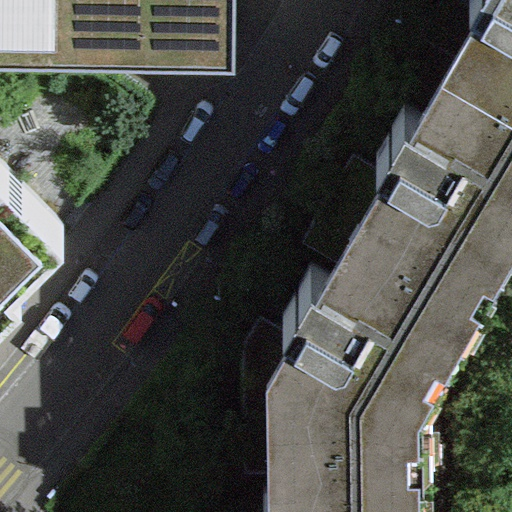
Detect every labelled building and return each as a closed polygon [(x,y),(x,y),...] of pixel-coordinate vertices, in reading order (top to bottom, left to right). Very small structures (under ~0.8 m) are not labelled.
[(0,0),(0,35),(235,38),(234,0),(0,0)] [(511,0),(438,0),(421,30),(511,83),(511,0)] [(327,191),(491,286),(511,249),(511,83),(421,30),(395,75),(415,87),(409,98),(404,96),(376,145),(380,147),(374,159),(353,147),(327,191)] [(0,279),(60,219),(0,158),(0,279)] [(432,412),(432,388),(491,286),(327,191),(302,236),(322,247),(315,259),(311,257),(283,306),(287,308),(280,320),(260,308),(242,338),(244,415),(432,412)] [(433,511),(432,412),(244,415),(244,466),(268,466),(268,480),(263,480),(263,511),(433,511)]
